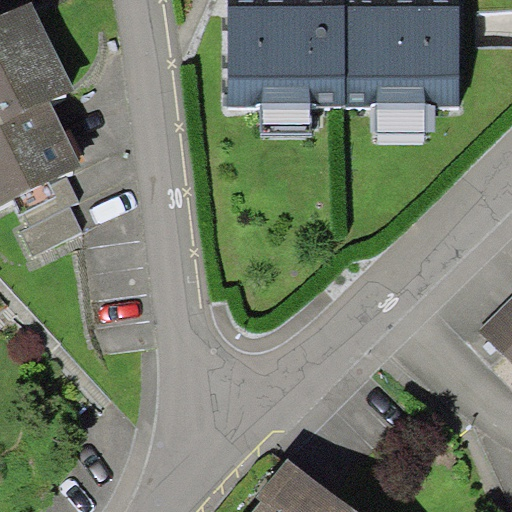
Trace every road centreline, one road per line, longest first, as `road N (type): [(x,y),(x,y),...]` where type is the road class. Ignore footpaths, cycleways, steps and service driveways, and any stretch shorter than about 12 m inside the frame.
road 1 (residential): [(197,484),(155,114),(134,0)]
road 2 (residential): [(197,484),(511,186)]
